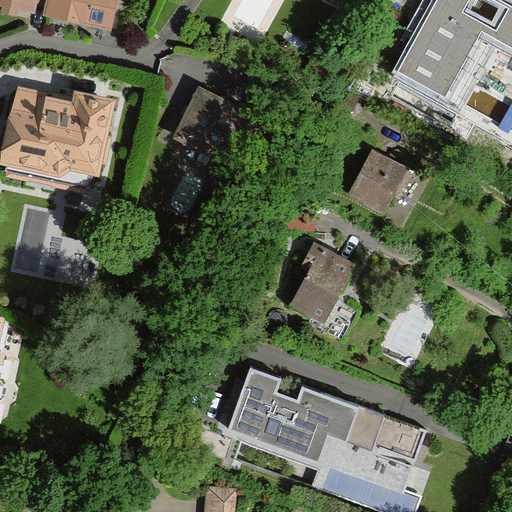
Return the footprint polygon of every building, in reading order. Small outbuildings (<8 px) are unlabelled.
[(34,0),(0,0),(0,2),(33,10),(35,1),(34,0)] [(50,0),(50,5),(48,13),(90,23),(92,14),(94,0),(50,0)] [(111,0),(94,0),(92,14),(108,18),(111,0)] [(434,8),(411,64),(463,85),(485,33),(511,43),(511,0),(449,0),(444,12),(434,8)] [(201,90),(179,136),(201,147),(213,125),(228,132),(239,109),(201,90)] [(78,105),(22,93),(6,169),(90,188),(109,102),(80,97),(78,105)] [(213,125),(201,147),(239,167),(262,121),(239,109),(228,132),(213,125)] [(374,152),(352,193),(383,209),(392,191),(404,169),(404,168),(374,152)] [(411,173),(404,169),(392,191),(400,195),(411,173)] [(314,231),(315,216),(285,213),(284,229),(314,231)] [(310,270),(292,304),(326,322),(356,265),(315,244),(303,266),(310,270)] [(256,366),(231,435),(324,468),(336,434),(379,449),(391,415),(307,385),(303,398),(284,392),(288,378),(256,366)] [(233,504),(234,491),(211,489),(210,502),(233,504)] [(232,511),(233,504),(210,502),(208,511),(232,511)]
